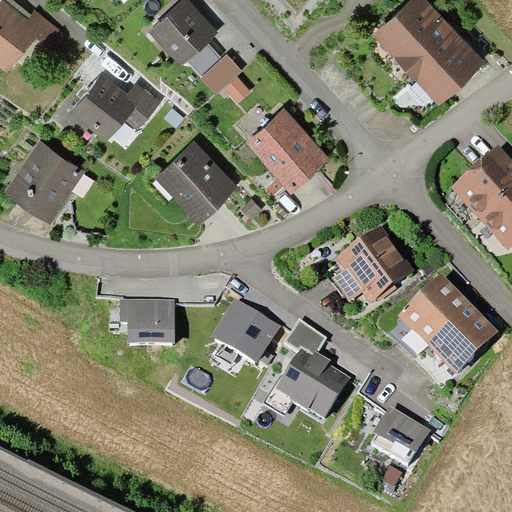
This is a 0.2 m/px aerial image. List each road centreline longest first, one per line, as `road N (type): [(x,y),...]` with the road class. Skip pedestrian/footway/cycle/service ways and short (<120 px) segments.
road 1 (residential): [(384,177),(329,217),(267,247),(188,265),(84,262),(0,234)]
road 2 (residential): [(384,177),(229,0)]
road 3 (residential): [(511,83),(384,177)]
